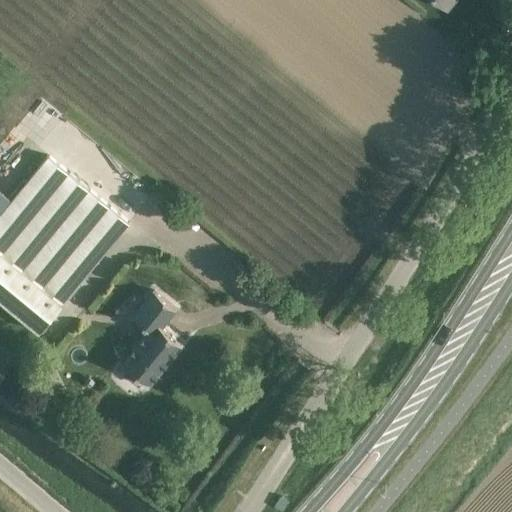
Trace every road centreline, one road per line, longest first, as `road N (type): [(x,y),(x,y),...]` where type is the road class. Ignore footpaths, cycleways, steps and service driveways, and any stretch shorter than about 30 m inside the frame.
road 1 (unclassified): [(248,511),(511,88)]
road 2 (secondary): [(413,403),(314,511)]
road 3 (secondary): [(413,403),(494,285)]
road 4 (secondary): [(346,511),(384,464),(413,403)]
